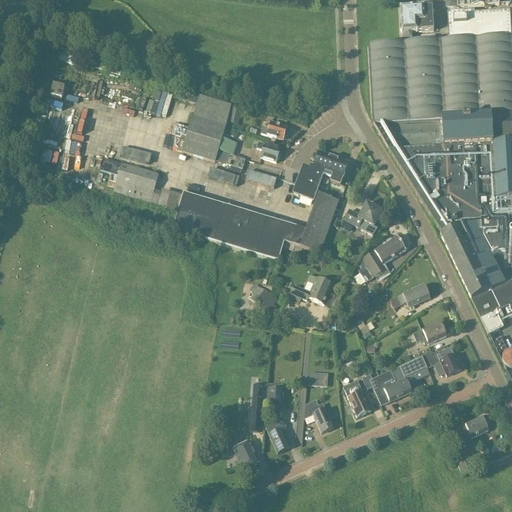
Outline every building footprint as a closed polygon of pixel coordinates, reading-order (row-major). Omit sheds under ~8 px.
[(499,5),(509,5),(508,0),(445,0),(446,9),(499,6),(499,5)] [(417,34),(434,33),(432,9),(423,10),(400,11),(401,35),(402,35),(403,40),(411,40),(411,35),(417,34)] [(450,43),(368,47),(372,124),(373,127),(374,127),(442,236),(440,237),(471,302),(472,302),(485,330),(511,317),(511,283),(490,293),(482,275),(496,268),(491,257),(498,253),(511,252),(511,38),(511,39),(509,13),(474,15),(474,13),(448,14),(450,43)] [(227,167),(227,166),(243,171),(247,160),(230,156),(217,153),(231,107),(172,89),(169,99),(196,108),(183,153),(227,167)] [(242,110),(233,107),(228,123),(238,126),(242,110)] [(282,142),(283,138),(287,138),(289,133),(285,131),(286,128),(271,124),(269,131),(263,129),(261,136),(272,139),(271,141),(275,142),(276,140),(282,142)] [(179,137),(172,136),(170,147),(180,149),(184,126),(181,126),(179,137)] [(224,140),(220,152),(234,157),(238,145),(224,140)] [(276,164),(277,160),(279,161),(281,155),(278,154),(280,150),(276,149),(276,147),(269,145),(269,147),(258,144),(257,150),(263,152),(260,159),(276,164)] [(319,154),(312,173),(313,173),(313,174),(322,178),(323,176),(332,179),(331,183),(340,187),(348,165),(347,164),(346,162),(343,161),(342,162),(334,159),(326,157),(326,155),(322,154),(320,155),(319,154)] [(113,193),(150,204),(154,192),(158,177),(122,166),(113,193)] [(313,173),(312,173),(303,169),(294,196),(313,203),(322,178),(313,174),(313,173)] [(372,172),(365,188),(373,192),(380,175),(372,172)] [(265,220),(254,256),(278,263),(282,249),(284,244),(294,247),(320,256),(339,203),(319,196),(306,233),(265,220)] [(349,212),(344,222),(373,238),(377,230),(374,228),(378,220),(381,222),(385,216),(381,214),(382,213),(367,205),(359,218),(349,212)] [(392,277),(385,266),(406,252),(405,251),(407,250),(399,238),(397,239),(397,238),(374,253),(375,254),(363,261),(364,263),(358,272),(360,275),(353,279),(358,287),(362,287),(366,284),(367,285),(376,279),(380,285),(392,277)] [(284,244),(282,249),(293,253),(294,247),(284,244)] [(294,288),(291,296),(296,298),(307,303),(308,300),(324,307),(333,287),(317,280),(310,295),(294,288)] [(395,310),(401,307),(406,305),(408,310),(430,300),(424,286),(397,298),(391,301),(395,310)] [(256,288),(249,298),(255,304),(257,302),(264,291),(256,288)] [(262,307),(256,315),(257,315),(266,318),(268,313),(273,307),(277,302),(264,291),(257,302),(260,305),(260,306),(262,307)] [(362,320),(357,324),(365,335),(370,332),(362,320)] [(338,323),(331,324),(333,333),(339,332),(338,323)] [(440,324),(413,336),(417,345),(426,341),(428,346),(446,338),(440,324)] [(500,339),(494,342),(500,354),(506,351),(500,339)] [(436,354),(422,360),(427,371),(441,365),(447,378),(461,371),(451,350),(437,356),(436,354)] [(502,362),(502,363),(502,364),(503,366),(503,367),(504,368),(505,369),(506,370),(507,371),(509,371),(510,371),(511,371),(511,354),(510,354),(508,354),(507,355),(506,356),(505,357),(504,358),(503,359),(502,360),(502,362)] [(370,378),(363,381),(367,391),(373,389),(381,408),(411,395),(408,386),(405,380),(427,370),(422,359),(372,382),(370,378)] [(309,375),(309,388),(317,388),(318,376),(309,375)] [(358,384),(343,390),(356,419),(370,413),(358,384)] [(269,386),(268,405),(282,405),(283,386),(269,386)] [(254,387),(252,402),(263,402),(264,387),(254,387)] [(425,394),(420,397),(423,403),(437,397),(435,392),(426,396),(425,394)] [(305,422),(315,418),(322,435),(335,429),(324,405),(319,408),(316,403),(306,408),(305,422)] [(251,412),(250,423),(261,424),(262,413),(251,412)] [(247,436),(248,415),(239,415),(239,436),(247,436)] [(470,444),(471,441),(489,433),(486,426),(491,424),(488,417),(449,433),(457,452),(466,448),(465,446),(470,444)] [(266,430),(269,437),(277,456),(290,450),(282,432),(287,430),(283,421),(266,430)] [(250,444),(234,451),(244,471),(260,464),(250,444)] [(485,459),(488,466),(493,464),(490,457),(485,459)] [(457,464),(462,478),(476,472),(470,459),(457,464)]
